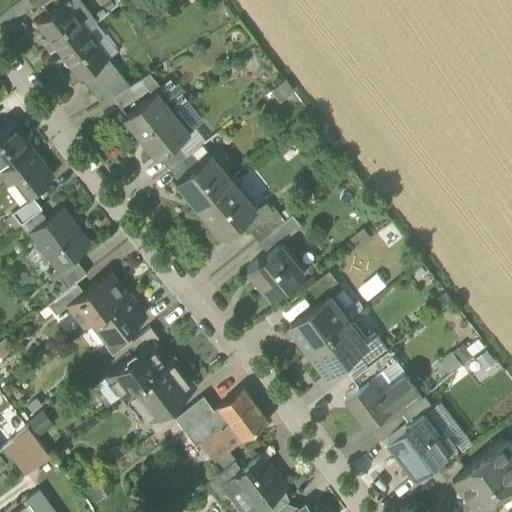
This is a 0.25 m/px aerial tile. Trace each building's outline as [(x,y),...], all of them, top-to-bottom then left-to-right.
[(86,28),(82,22),(64,0),(63,0),(38,20),(59,48),(86,28)] [(64,0),(82,22),(92,15),(83,3),(80,0),(64,0)] [(86,28),(108,56),(118,48),(96,20),(86,28)] [(108,56),(86,28),(59,48),(81,76),(108,56)] [(108,56),(81,76),(93,92),(120,72),(108,56)] [(101,102),(111,96),(129,84),(120,72),(93,92),(101,102)] [(150,72),(139,78),(147,88),(151,93),(156,89),(161,86),(150,72)] [(139,78),(129,84),(111,96),(120,107),(140,95),(147,88),(139,78)] [(156,89),(172,109),(186,97),(181,91),(184,89),(184,86),(179,81),(176,81),(174,83),(171,78),(161,86),(156,89)] [(280,101),(293,91),(285,80),(271,90),(280,101)] [(123,116),(139,136),(172,109),(156,89),(151,93),(123,116)] [(189,130),(194,126),(203,118),(186,97),(172,109),(189,130)] [(189,130),(172,109),(139,136),(156,156),(159,154),(178,139),(189,130)] [(0,171),(0,172),(31,147),(10,119),(3,125),(0,126),(0,171)] [(194,126),(189,130),(178,139),(188,152),(192,149),(206,139),(194,126)] [(159,154),(169,166),(188,152),(178,139),(159,154)] [(53,175),(31,147),(0,172),(9,184),(18,177),(30,193),(53,175)] [(192,149),(188,152),(169,166),(178,177),(193,165),(194,165),(200,160),(192,149)] [(176,179),(196,204),(229,178),(209,153),(200,160),(194,165),(193,165),(178,177),(176,179)] [(230,177),(229,178),(196,204),(221,234),(239,220),(240,221),(242,219),(256,208),(255,206),(251,209),(241,196),(244,193),(230,177)] [(23,221),(30,231),(46,219),(39,209),(42,207),(33,195),(12,211),(21,223),(23,221)] [(242,219),(249,228),(273,209),(266,200),(256,208),(242,219)] [(49,256),(57,267),(58,267),(73,255),(90,242),(62,206),(46,219),(30,231),(39,243),(49,256)] [(292,212),(284,218),(275,207),(273,209),(249,228),(258,240),(266,250),(278,241),(284,248),(289,244),(284,238),(301,224),(292,212)] [(349,237),(356,247),(371,237),(363,226),(349,237)] [(247,266),(271,296),(302,270),(284,248),(278,241),(266,250),(247,266)] [(36,266),(49,256),(39,243),(26,252),(36,266)] [(58,267),(63,274),(79,262),(73,255),(58,267)] [(60,277),(68,287),(87,272),(79,262),(63,274),(60,277)] [(58,267),(57,267),(49,274),(53,280),(46,285),(55,296),(68,287),(60,277),(63,274),(58,267)] [(307,285),(318,300),(327,293),(328,294),(340,285),(328,269),(307,285)] [(110,271),(103,276),(105,278),(109,279),(112,279),(115,277),(110,271)] [(91,321),(91,320),(127,293),(115,277),(112,279),(109,279),(105,278),(103,276),(84,290),(68,303),(69,303),(78,315),(83,311),(91,321)] [(48,303),(56,313),(69,303),(68,303),(84,290),(77,281),(48,303)] [(128,292),(127,293),(91,320),(107,342),(108,343),(125,330),(145,314),(128,292)] [(289,321),(308,346),(346,317),(328,294),(327,293),(318,300),(289,321)] [(83,311),(78,315),(85,325),(91,321),(83,311)] [(363,341),(346,317),(308,346),(326,370),(338,361),(355,348),(364,341),(363,341)] [(129,342),(136,350),(151,339),(152,341),(158,336),(150,326),(129,342)] [(104,344),(112,354),(132,339),(125,330),(108,343),(107,342),(104,344)] [(355,348),(367,363),(352,374),(359,384),(367,378),(368,379),(380,369),(373,359),(388,347),(376,331),(363,341),(364,341),(355,348)] [(5,336),(0,339),(0,355),(13,346),(5,336)] [(122,395),(126,392),(162,364),(154,353),(159,349),(152,341),(151,339),(136,350),(110,370),(117,379),(113,382),(121,393),(122,395)] [(462,342),(452,351),(461,363),(472,355),(462,342)] [(380,369),(368,379),(367,378),(359,384),(345,394),(367,423),(390,405),(395,402),(415,387),(404,373),(393,382),(382,368),(396,358),(388,347),(373,359),(380,369)] [(355,348),(338,361),(350,376),(352,374),(367,363),(355,348)] [(495,362),(485,349),(475,356),(485,369),(495,362)] [(452,351),(451,350),(438,360),(449,373),(461,363),(452,351)] [(167,360),(162,364),(126,392),(135,403),(137,402),(149,418),(150,419),(167,405),(195,384),(173,356),(167,360)] [(393,382),(404,373),(406,371),(396,358),(382,368),(393,382)] [(117,379),(110,370),(106,373),(107,375),(113,382),(117,379)] [(113,382),(107,375),(92,386),(106,405),(121,393),(113,382)] [(243,386),(218,405),(213,409),(205,396),(176,418),(196,444),(201,439),(215,458),(227,449),(242,437),(268,418),(243,386)] [(424,395),(422,397),(415,387),(395,402),(402,412),(409,421),(423,411),(424,412),(432,405),(424,395)] [(440,399),(432,405),(424,412),(449,445),(457,438),(464,447),(472,441),(440,399)] [(147,419),(156,431),(175,416),(167,405),(150,419),(149,418),(147,419)] [(42,408),(24,421),(36,436),(54,423),(42,408)] [(388,437),(415,473),(436,457),(450,446),(449,445),(424,412),(423,411),(409,421),(388,437)] [(4,445),(26,474),(50,455),(28,427),(4,445)] [(467,495),(476,507),(489,497),(511,479),(511,449),(510,447),(511,441),(505,440),(502,437),(464,465),(451,476),(457,483),(456,489),(462,490),(462,495),(467,495)] [(436,457),(443,467),(465,450),(464,447),(457,438),(449,445),(450,446),(436,457)] [(215,458),(223,468),(235,459),(235,458),(227,449),(215,458)] [(258,511),(255,508),(278,491),(286,485),(262,453),(242,468),(235,459),(223,468),(208,479),(220,493),(226,489),(231,489),(245,508),(241,511),(258,511)] [(439,470),(446,480),(451,476),(464,465),(457,456),(439,470)] [(115,486),(104,472),(85,487),(95,501),(115,486)] [(49,511),(53,509),(54,509),(38,488),(25,497),(28,501),(13,511),(49,511)] [(285,511),(280,505),(286,501),(278,491),(255,508),(258,511),(285,511)] [(470,511),(469,511),(489,511),(496,507),(489,497),(476,507),(470,511)]
